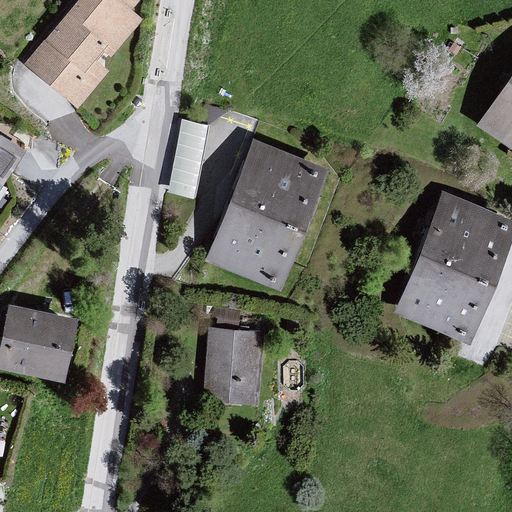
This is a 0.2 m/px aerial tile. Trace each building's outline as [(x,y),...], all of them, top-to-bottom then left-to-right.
[(74,0),(20,65),(73,108),(138,22),(128,11),(134,0),(74,0)] [(511,63),(472,121),(511,148),(511,63)] [(168,189),(193,194),(207,120),(183,115),(168,189)] [(0,138),(0,179),(18,149),(0,138)] [(247,139),(200,259),(274,290),(318,171),(247,139)] [(510,218),(437,191),(388,307),(459,342),(510,218)] [(68,317),(3,302),(0,313),(0,368),(58,380),(68,317)] [(196,397),(253,403),(259,334),(203,327),(196,397)]
